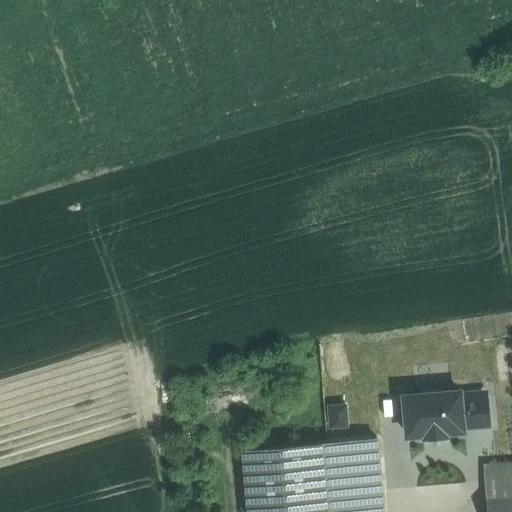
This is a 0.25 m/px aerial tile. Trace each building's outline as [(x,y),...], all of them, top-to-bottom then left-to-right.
[(461,393),(397,397),(403,478),(467,473),(461,393)] [(328,511),(322,443),(243,450),(248,511),(328,511)] [(511,460),(484,462),(487,495),(511,493),(511,460)] [(467,473),(403,478),(405,501),(405,502),(431,500),(468,497),(467,473)] [(511,511),(511,493),(487,495),(488,511),(511,511)] [(431,500),(405,502),(405,501),(403,502),(403,511),(431,511),(431,500)] [(387,511),(386,503),(360,505),(360,511),(387,511)]
